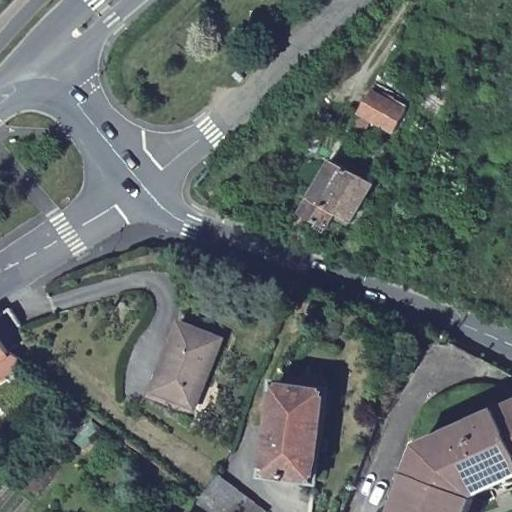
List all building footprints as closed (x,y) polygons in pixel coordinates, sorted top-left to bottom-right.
[(397,134),(410,111),(374,91),(352,129),(363,135),(371,119),(397,134)] [(377,185),(335,160),(305,215),(332,230),(340,216),(355,224),(377,185)] [(29,341),(8,306),(0,311),(0,340),(8,354),(10,352),(29,341)] [(227,337),(184,318),(167,355),(172,358),(156,392),(195,408),(227,337)] [(4,377),(25,364),(10,352),(8,354),(0,340),(0,383),(0,384),(7,380),(4,377)] [(289,386),(275,385),(264,476),(315,483),(328,382),(325,381),(326,379),(321,371),(312,369),(302,376),(299,388),(289,386)] [(302,376),(292,370),(289,386),(299,388),(302,376)] [(469,511),(476,495),(469,491),(471,489),(500,476),(503,481),(511,476),(511,395),(414,435),(393,490),(404,494),(397,511),(469,511)] [(264,511),(265,511),(216,475),(198,498),(216,511),(264,511)] [(191,511),(192,511),(160,492),(147,511),(191,511)]
